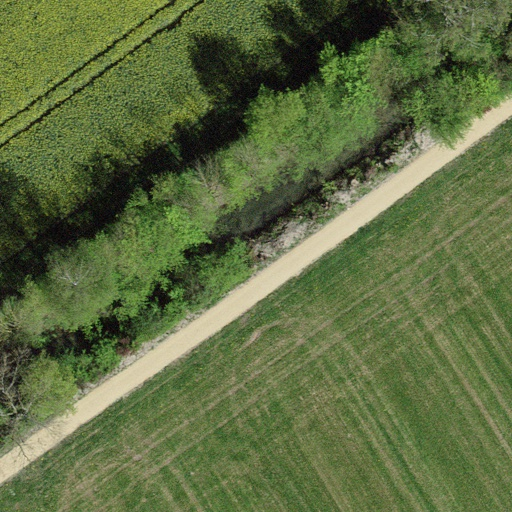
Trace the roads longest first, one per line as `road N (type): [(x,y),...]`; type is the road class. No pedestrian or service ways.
road 1 (track): [(0,474),(511,107)]
road 2 (track): [(444,0),(0,322)]
